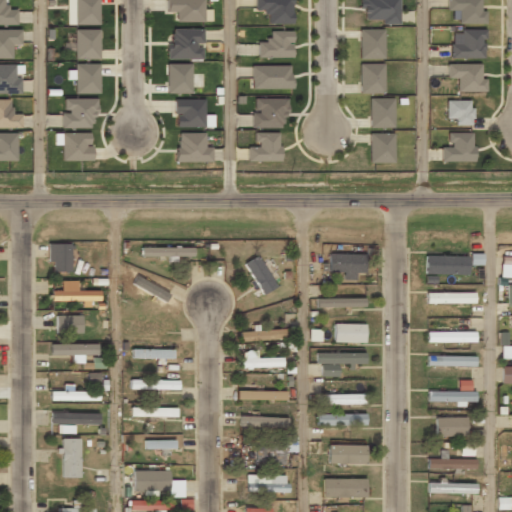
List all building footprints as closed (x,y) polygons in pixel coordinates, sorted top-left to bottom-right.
[(0,0),(0,24),(15,24),(15,8),(3,8),(3,0),(0,0)] [(97,24),(97,0),(72,0),(72,24),(97,24)] [(201,0),(165,0),(165,12),(174,12),(174,22),(201,22),(201,0)] [(290,23),(290,0),(253,0),(253,12),(266,12),(266,23),(290,23)] [(397,22),(397,0),(360,0),(360,22),(397,22)] [(445,0),(445,11),(457,11),(457,22),(481,22),(481,0),(445,0)] [(382,57),(382,28),(358,28),(358,57),(382,57)] [(18,29),(0,29),(0,58),(9,58),(9,45),(18,45),(18,29)] [(97,29),(72,29),(72,58),(97,58),(97,29)] [(201,29),(166,29),(166,58),(201,58),(201,29)] [(483,56),(483,29),(459,29),(459,42),(448,42),(448,56),(483,56)] [(291,30),(267,30),(267,40),(256,40),(256,56),(291,56),(291,30)] [(73,92),(97,92),(97,63),(73,63),(73,92)] [(189,63),(165,63),(165,92),(189,92),(189,63)] [(358,63),(358,92),(382,92),(382,63),(358,63)] [(455,90),(482,90),(482,63),(445,63),(445,78),(455,78),(455,90)] [(0,93),(18,93),(19,75),(14,75),(14,64),(0,64),(0,93)] [(290,87),(290,65),(249,65),(249,87),(290,87)] [(60,126),(94,126),(94,97),(60,97),(60,126)] [(250,97),(250,126),(283,126),(283,97),(250,97)] [(367,127),(391,127),(391,97),(367,97),(367,127)] [(202,98),(171,98),(171,126),(202,126),(202,98)] [(0,128),(19,128),(19,112),(9,112),(9,99),(0,99),(0,128)] [(470,99),(445,99),(445,123),(470,123),(470,99)] [(472,161),(472,131),(448,131),(448,144),(439,144),(439,161),(472,161)] [(89,132),(60,132),(60,160),(89,160),(89,132)] [(202,147),(202,132),(174,132),(174,162),(209,162),(209,147),(202,147)] [(278,132),(253,132),(253,146),(245,146),(245,161),(278,161),(278,132)] [(15,133),(0,133),(0,160),(15,160),(15,133)] [(367,162),(391,162),(391,133),(367,133),(367,162)] [(69,244),(47,243),(46,262),(52,262),(52,272),(69,272),(69,244)] [(192,248),(140,247),(140,256),(192,257),(192,248)] [(341,279),(354,280),(355,272),(363,273),(364,254),(327,253),(327,272),(342,272),(341,279)] [(466,256),(424,255),(423,274),(466,275),(466,256)] [(274,287),(257,256),(243,263),(261,294),(274,287)] [(50,301),(99,301),(99,291),(76,291),(76,281),(60,281),(60,290),(50,290),(50,301)] [(473,293),(425,292),(425,303),(473,303),(473,293)] [(363,306),(363,297),(315,299),(315,307),(363,306)] [(80,315),(55,316),(55,333),(81,333),(80,315)] [(174,322),(132,320),(131,329),(174,331),(174,322)] [(332,342),(363,342),(364,324),(333,324),(332,342)] [(239,331),(239,340),(286,339),(286,330),(239,331)] [(319,341),(319,330),(308,330),(308,341),(319,341)] [(425,342),(474,342),(474,331),(425,332),(425,342)] [(49,344),(49,355),(71,355),(71,363),(82,363),(82,354),(96,354),(96,343),(49,344)] [(511,345),(500,346),(500,359),(511,358),(511,345)] [(172,350),(131,349),(131,358),(172,359),(172,350)] [(281,357),(256,358),(256,351),(240,351),(240,367),(282,367),(281,357)] [(364,352),(315,353),(315,363),(319,363),(320,377),(337,377),(337,364),(346,364),(346,365),(364,365),(364,352)] [(473,367),(474,356),(425,355),(425,365),(473,367)] [(104,358),(92,357),(91,368),(104,368),(104,358)] [(511,410),(511,366),(500,366),(500,383),(511,383),(511,400),(511,401),(511,411),(511,410)] [(129,389),(177,389),(177,380),(129,380),(129,389)] [(470,390),(470,380),(456,380),(456,390),(470,390)] [(97,401),(98,391),(72,391),(72,385),(63,385),(63,391),(49,391),(49,400),(97,401)] [(285,390),(235,391),(236,401),(285,400),(285,390)] [(474,392),(425,391),(425,401),(454,402),(454,406),(464,406),(464,402),(474,402),(474,392)] [(316,395),(316,405),(364,404),(364,394),(316,395)] [(175,416),(176,408),(130,407),(130,416),(175,416)] [(97,424),(98,413),(49,412),(49,424),(97,424)] [(316,426),(364,425),(364,414),(316,414),(316,426)] [(286,428),(287,418),(238,416),(237,426),(286,428)] [(465,417),(434,417),(433,436),(464,436),(465,417)] [(78,438),(60,439),(60,448),(59,448),(60,478),(79,477),(78,438)] [(174,440),(143,440),(143,449),(174,449),(174,440)] [(471,455),(471,443),(458,444),(459,456),(471,455)] [(327,463),(365,464),(365,445),(327,444),(327,463)] [(283,446),(254,446),(254,465),(283,465),(283,446)] [(425,458),(425,468),(473,469),(474,459),(444,459),(445,450),(437,450),(437,458),(425,458)] [(167,470),(132,471),(132,491),(168,490),(167,470)] [(245,492),(285,492),(285,476),(245,475),(245,492)] [(365,479),(321,478),(321,497),(364,497),(365,479)] [(474,483),(436,482),(436,483),(426,482),(425,492),(474,494),(474,483)] [(496,510),(510,510),(510,497),(496,497),(496,510)] [(191,510),(191,499),(178,499),(178,510),(191,510)] [(70,508),(56,508),(56,511),(92,511),(93,509),(77,508),(77,500),(70,500),(70,508)] [(128,511),(170,511),(170,500),(128,500),(128,511)]
